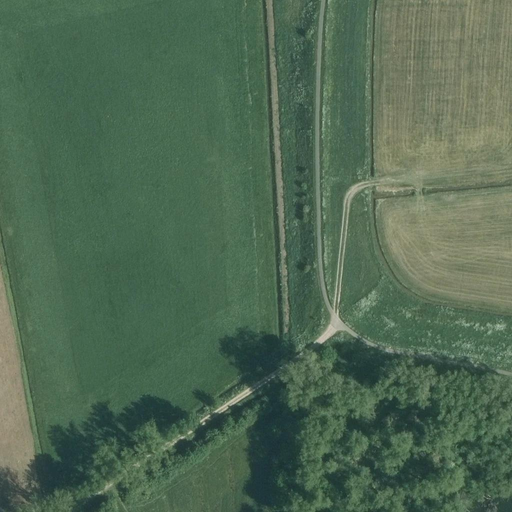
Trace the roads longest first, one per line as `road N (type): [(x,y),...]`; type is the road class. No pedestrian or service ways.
road 1 (track): [(66,511),(340,323)]
road 2 (track): [(340,323),(347,201),(371,182)]
